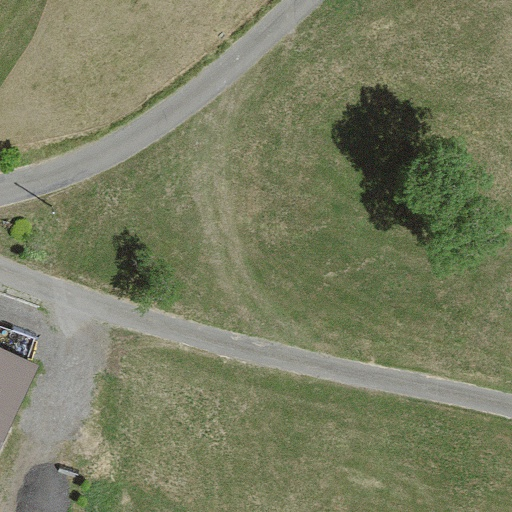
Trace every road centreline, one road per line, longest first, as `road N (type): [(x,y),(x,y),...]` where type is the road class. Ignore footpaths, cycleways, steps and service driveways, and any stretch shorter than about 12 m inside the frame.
road 1 (residential): [(0,268),(163,340),(511,429)]
road 2 (unclassified): [(0,198),(100,173),(253,60),(311,0)]
